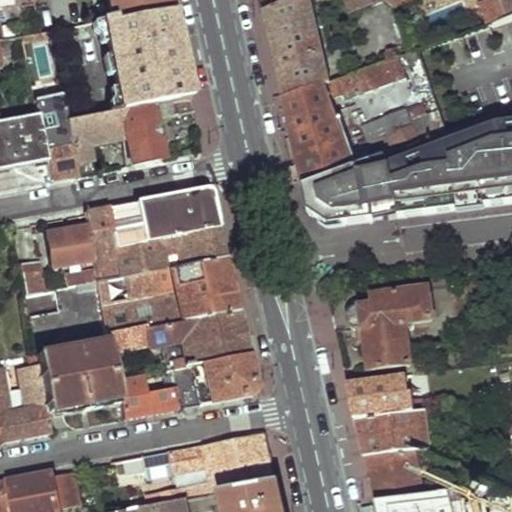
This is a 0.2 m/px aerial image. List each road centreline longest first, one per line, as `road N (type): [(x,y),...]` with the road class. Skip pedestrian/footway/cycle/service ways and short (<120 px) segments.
road 1 (residential): [(0,467),(306,411)]
road 2 (residential): [(250,165),(0,211)]
road 3 (primary): [(250,165),(242,182),(270,314),(290,337)]
road 4 (primary): [(290,337),(296,308),(265,178),(250,165)]
road 5 (primary): [(250,165),(213,0)]
